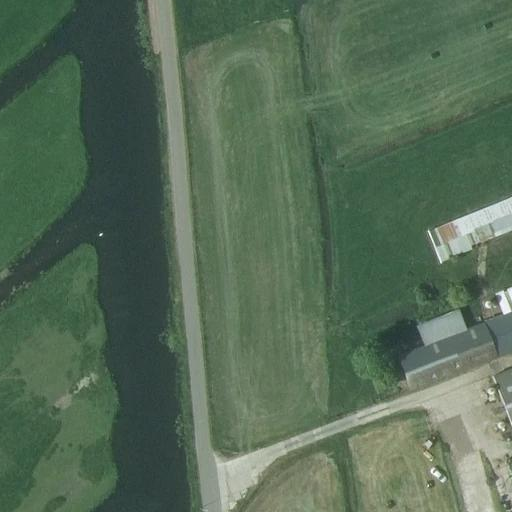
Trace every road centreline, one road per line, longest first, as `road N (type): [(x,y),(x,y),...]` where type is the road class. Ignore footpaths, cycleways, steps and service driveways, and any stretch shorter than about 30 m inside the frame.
road 1 (unclassified): [(210,511),(162,0)]
road 2 (track): [(222,511),(289,448),(511,360)]
